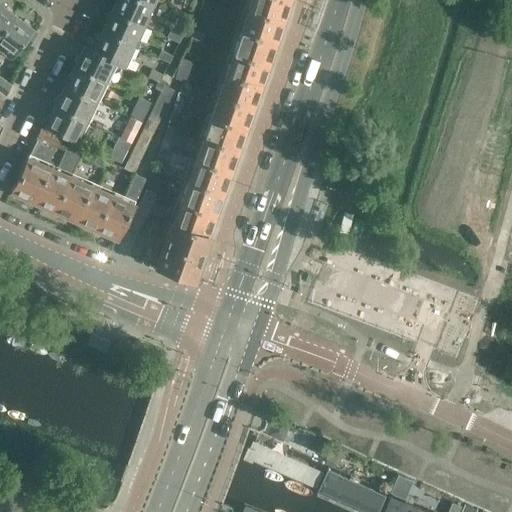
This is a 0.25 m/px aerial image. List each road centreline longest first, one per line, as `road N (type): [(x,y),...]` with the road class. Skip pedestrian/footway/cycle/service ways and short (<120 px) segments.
road 1 (primary): [(249,338),(354,21),(354,0)]
road 2 (primary): [(344,0),(222,332)]
road 3 (tertiary): [(511,444),(347,370),(249,338)]
road 4 (tertiary): [(222,332),(0,233)]
road 5 (primary): [(222,332),(156,511)]
road 6 (primary): [(186,511),(249,338)]
road 7 (residential): [(0,151),(71,6)]
